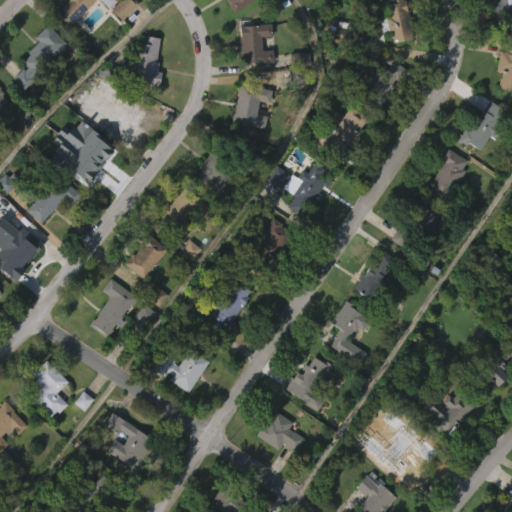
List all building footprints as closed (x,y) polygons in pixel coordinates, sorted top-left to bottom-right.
[(119,0),(109,10),(99,0),(96,0),(71,25),(57,10),(67,0),(119,0)] [(126,16),(122,20),(111,9),(120,0),(135,0),(139,4),(126,16)] [(253,0),(234,12),(227,0),(253,0)] [(303,0),(302,0),(282,0),(283,0),(292,10),(303,0)] [(325,0),(327,1),(327,0),(340,0),(343,3),(336,10),(345,20),(363,0),(325,0)] [(403,0),(404,2),(407,1),(413,29),(411,29),(412,37),(394,41),(392,32),(383,34),(379,18),(388,16),(384,1),(388,0),(403,0)] [(511,0),(511,17),(499,20),(498,12),(494,13),(492,2),(495,2),(494,0),(511,0)] [(53,45),(67,59),(94,32),(104,42),(120,26),(96,2),(53,45)] [(351,23),(348,44),(328,40),(331,25),(336,26),(337,20),(351,23)] [(270,37),(271,49),(273,49),(273,62),(241,64),(240,24),(272,23),(272,37),(270,37)] [(67,49),(61,54),(58,52),(38,71),(41,74),(24,90),(13,79),(23,69),(25,71),(28,68),(22,62),(30,55),(28,52),(39,41),(35,37),(48,24),(66,43),(63,45),(67,49)] [(107,42),(117,53),(135,38),(124,26),(107,42)] [(378,67),(386,65),(388,76),(408,72),(400,28),(378,32),(382,51),(375,52),(378,67)] [(160,38),(156,61),(158,62),(157,72),(162,73),(160,86),(131,81),(137,42),(145,43),(146,36),(160,38)] [(511,42),(511,87),(500,85),(503,73),(497,71),(501,51),(508,52),(510,42),(511,42)] [(269,83),(258,83),(257,70),(268,70),(267,57),(235,58),(237,96),(270,95),(269,83)] [(62,76),(43,58),(31,71),(35,75),(17,94),(22,99),(9,112),(20,122),(62,76)] [(347,62),(326,59),(324,72),(345,75),(347,62)] [(394,61),(409,71),(402,81),(399,79),(392,89),(390,88),(385,96),(387,98),(381,107),(361,93),(366,84),(365,83),(379,64),(388,70),(394,61)] [(156,71),(143,69),(142,77),(133,75),(127,114),(155,118),(157,105),(151,104),(156,71)] [(272,90),(270,103),(260,101),(257,114),(268,116),(265,129),(231,124),(238,95),(237,94),(239,82),(272,90)] [(109,92),(133,110),(134,109),(141,115),(129,131),(103,111),(95,121),(82,112),(103,85),(110,91),(109,92)] [(492,105),(496,105),(495,121),(511,123),(511,85),(511,87),(494,85),(492,105)] [(301,86),(288,86),(288,98),(301,98),(301,86)] [(359,128),(380,140),(401,101),(388,94),(380,109),(371,104),(359,128)] [(507,112),(503,118),(511,124),(499,141),(491,136),(481,151),(469,142),(466,145),(455,139),(460,132),(462,133),(470,122),(473,124),(483,110),(485,112),(493,101),(507,112)] [(368,117),(358,133),(362,135),(356,145),(352,143),(348,149),(345,147),(338,158),(314,142),(325,124),(335,130),(350,106),(368,117)] [(110,158),(97,176),(57,145),(77,119),(89,128),(83,137),(110,158)] [(79,146),(92,154),(96,147),(125,165),(137,146),(95,120),(79,146)] [(267,125),(234,120),(228,156),(260,162),(263,148),(253,147),(255,134),(266,135),(267,125)] [(476,184),(484,168),(489,171),(502,144),(479,133),(458,175),(476,184)] [(329,165),(319,159),(310,174),(338,193),(364,152),(345,140),(329,165)] [(220,144),(236,158),(228,168),(232,172),(223,183),(226,186),(219,195),(197,176),(201,171),(198,168),(220,144)] [(445,148),(447,150),(448,148),(468,161),(463,169),(465,171),(445,202),(427,190),(444,164),(438,158),(445,148)] [(93,209),(107,189),(82,171),(88,162),(72,152),(62,167),(79,179),(70,193),(93,209)] [(47,171),(39,163),(26,176),(35,184),(47,171)] [(78,194),(70,203),(64,197),(41,224),(26,211),(57,176),(78,194)] [(438,196),(422,222),(440,234),(465,195),(441,180),(433,192),(438,196)] [(184,186),(209,206),(200,218),(191,211),(184,221),(192,227),(184,238),(159,219),(168,208),(166,206),(175,195),(177,196),(184,186)] [(213,228),(229,209),(205,189),(189,208),(213,228)] [(278,222),(290,229),(283,240),(300,250),(327,205),(310,195),(304,206),(298,203),(293,211),(287,207),(278,222)] [(275,223),(286,208),(273,199),(262,214),(275,223)] [(436,227),(428,238),(417,231),(405,249),(391,239),(408,214),(405,213),(414,200),(441,218),(436,227)] [(22,243),(36,257),(61,231),(67,238),(77,229),(57,209),(22,243)] [(286,249),(278,261),(272,257),(259,275),(244,265),(264,235),(263,234),(273,218),(282,224),(281,226),(292,234),(283,247),(286,249)] [(156,248),(173,263),(190,244),(197,251),(206,241),(182,219),(156,248)] [(167,250),(143,278),(125,263),(134,252),(135,254),(141,247),(140,245),(148,234),(167,250)] [(426,266),(427,248),(413,247),(412,266),(426,266)] [(391,258),(381,274),(390,280),(384,290),(378,286),(370,298),(354,287),(380,251),(391,258)] [(289,266),(270,252),(248,282),(267,296),(289,266)] [(39,277),(16,259),(13,263),(0,253),(0,305),(11,314),(39,277)] [(140,312),(162,281),(143,268),(121,298),(140,312)] [(177,283),(189,293),(198,281),(186,272),(177,283)] [(111,276),(137,296),(121,316),(125,319),(121,325),(116,322),(106,336),(89,324),(99,313),(98,312),(111,295),(101,289),(111,276)] [(238,281),(251,290),(247,294),(249,296),(233,319),(235,321),(225,335),(209,323),(215,316),(207,311),(212,304),(213,306),(216,302),(214,300),(217,296),(219,298),(223,292),(225,293),(233,281),(236,284),(238,281)] [(390,289),(374,282),(358,316),(380,326),(386,311),(381,309),(390,289)] [(371,318),(364,330),(358,326),(355,331),(353,329),(347,339),(366,352),(358,364),(328,343),(340,327),(331,321),(347,299),(355,305),(354,306),(371,318)] [(103,371),(131,328),(105,311),(97,324),(105,329),(85,359),(103,371)] [(206,357),(222,367),(248,325),(227,312),(206,347),(210,350),(206,357)] [(163,327),(151,319),(143,331),(156,339),(163,327)] [(323,380),(355,398),(362,386),(342,374),(350,360),(358,364),(366,351),(339,335),(327,356),(334,361),(323,380)] [(131,349),(142,357),(152,345),(140,336),(131,349)] [(180,346),(193,356),(199,347),(186,337),(180,346)] [(511,367),(511,371),(500,385),(484,371),(494,359),(493,357),(496,355),(490,349),(500,337),(511,348),(511,352),(504,360),(511,367)] [(209,360),(188,391),(169,379),(173,374),(168,371),(165,375),(152,366),(162,351),(175,360),(174,361),(179,365),(190,348),(209,360)] [(313,355),(320,360),(322,357),(331,364),(313,390),(324,397),(315,410),(283,386),(296,370),(300,373),(303,369),(300,368),(304,362),(306,364),(313,355)] [(68,403),(59,412),(57,410),(51,416),(32,396),(36,392),(33,389),(39,384),(34,380),(37,377),(32,372),(47,359),(68,380),(56,391),(68,403)] [(163,412),(185,426),(204,394),(186,382),(177,398),(157,386),(148,400),(164,410),(163,412)] [(280,421),(313,444),(322,431),(311,424),(328,400),(310,387),(296,407),(292,404),(280,421)] [(503,408),(496,402),(501,397),(491,387),(476,404),(492,419),(503,408)] [(458,391),(463,395),(465,393),(475,403),(466,413),(468,415),(463,421),(465,423),(452,436),(442,427),(439,430),(432,424),(438,417),(423,403),(433,392),(443,400),(450,393),(453,396),(458,391)] [(64,415),(44,393),(20,416),(50,448),(62,437),(52,426),(64,415)] [(26,425),(16,435),(8,427),(0,434),(0,440),(5,445),(0,449),(0,401),(2,400),(26,425)] [(277,410),(293,422),(289,427),(305,438),(296,451),(284,442),(279,449),(257,434),(271,415),(273,416),(277,410)] [(123,418),(153,438),(131,472),(118,464),(121,459),(108,450),(115,438),(123,443),(129,435),(120,429),(118,433),(104,424),(112,411),(123,418)] [(412,437),(397,421),(391,426),(406,442),(412,437)] [(69,435),(80,444),(89,432),(79,424),(69,435)] [(442,469),(470,442),(456,427),(450,433),(445,427),(435,436),(427,428),(418,436),(433,451),(428,455),(442,469)] [(0,473),(0,466),(7,460),(14,467),(24,458),(2,434),(0,435),(0,480),(3,477),(0,473)] [(417,438),(421,442),(424,439),(435,449),(427,458),(432,462),(429,466),(425,462),(421,468),(422,469),(416,476),(414,474),(410,478),(398,467),(411,452),(413,452),(408,448),(417,438)] [(274,483),(278,476),(292,485),(300,471),(285,461),(289,455),(269,443),(253,469),(274,483)] [(99,458),(115,467),(117,464),(124,469),(119,477),(110,472),(103,485),(131,502),(149,471),(107,445),(99,458)] [(405,511),(429,487),(412,471),(403,481),(407,485),(393,501),(405,511)] [(99,474),(103,477),(104,475),(120,486),(114,495),(116,496),(105,511),(77,511),(81,507),(75,503),(81,493),(88,497),(94,488),(91,486),(99,474)] [(373,483),(376,485),(379,481),(394,495),(387,504),(388,505),(380,511),(362,511),(357,507),(369,493),(367,491),(363,495),(354,486),(365,474),(374,483),(373,483)] [(247,501),(239,511),(203,511),(223,484),(247,501)]
